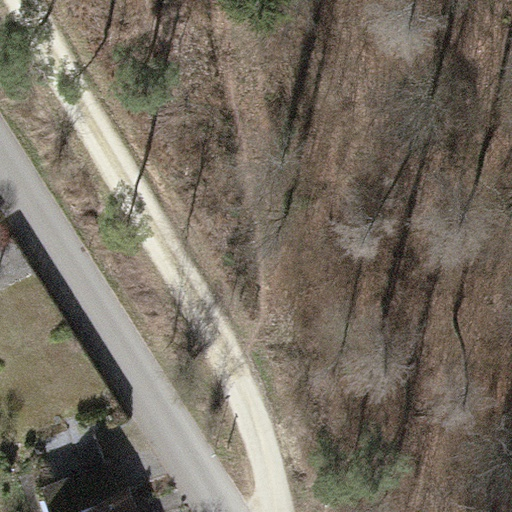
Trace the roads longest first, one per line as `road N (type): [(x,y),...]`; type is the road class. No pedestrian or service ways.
road 1 (track): [(241,386),(28,0)]
road 2 (residential): [(224,511),(0,141)]
road 3 (track): [(278,511),(271,466),(241,386)]
